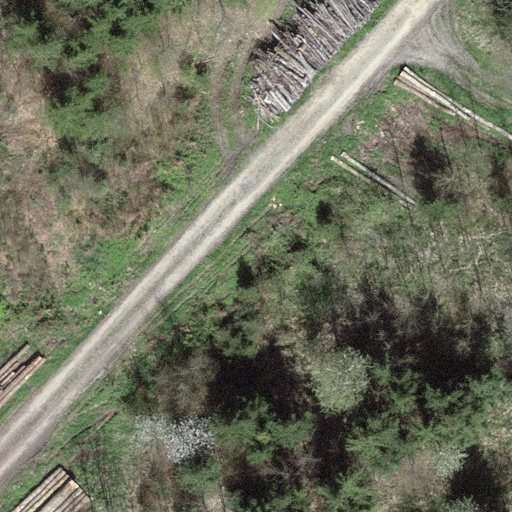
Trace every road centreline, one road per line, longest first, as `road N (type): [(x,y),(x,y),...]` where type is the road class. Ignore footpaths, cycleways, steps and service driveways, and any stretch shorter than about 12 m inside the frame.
road 1 (track): [(0,468),(428,0)]
road 2 (track): [(397,37),(511,83)]
